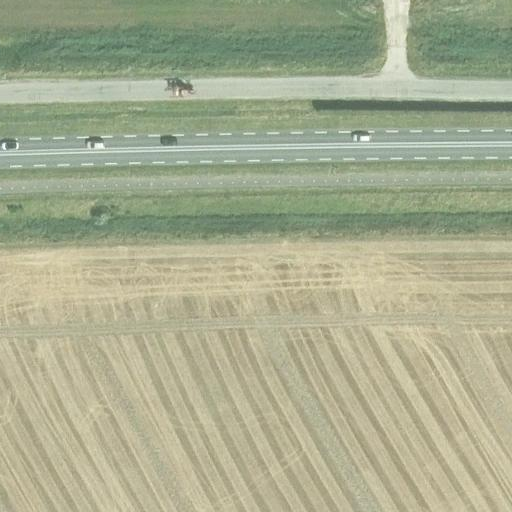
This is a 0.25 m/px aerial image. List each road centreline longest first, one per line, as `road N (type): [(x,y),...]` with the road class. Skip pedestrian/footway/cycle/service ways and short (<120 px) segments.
road 1 (primary): [(0,154),(511,145)]
road 2 (unclassified): [(0,93),(511,88)]
